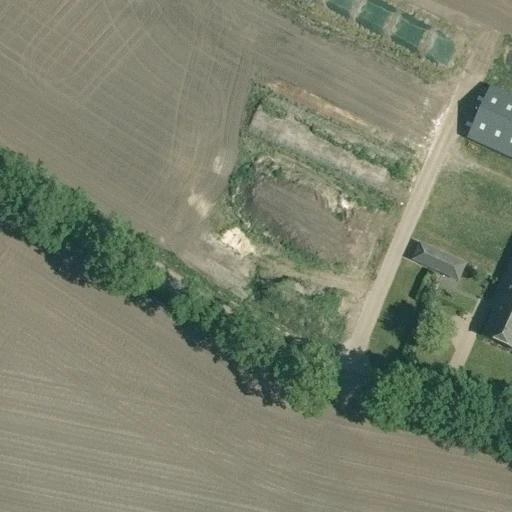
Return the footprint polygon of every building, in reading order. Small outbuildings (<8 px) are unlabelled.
[(511,159),(511,99),(490,90),(468,139),(511,159)] [(511,182),(454,160),(441,193),(511,220),(511,182)] [(309,199),(319,212),(329,205),(319,192),(309,199)] [(210,263),(231,261),(228,228),(196,231),(198,254),(208,252),(210,263)] [(425,269),(441,276),(449,258),(433,250),(425,269)] [(489,324),(483,337),(511,349),(511,258),(508,269),(505,275),(494,299),(499,301),(494,312),(489,324)]
